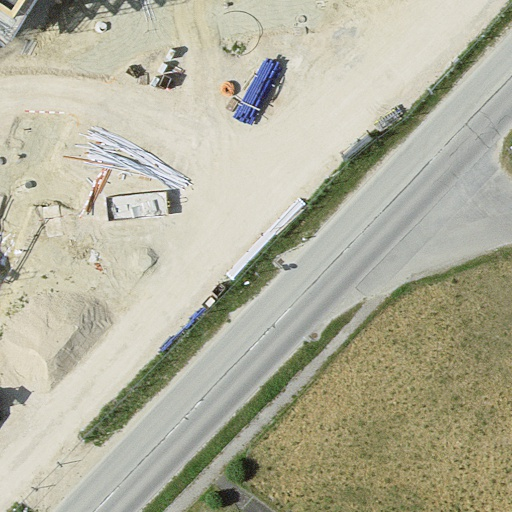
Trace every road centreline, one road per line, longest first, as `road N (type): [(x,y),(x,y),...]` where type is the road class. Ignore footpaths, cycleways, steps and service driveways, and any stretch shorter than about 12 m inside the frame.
road 1 (residential): [(0,68),(390,210)]
road 2 (secondary): [(390,210),(105,511)]
road 3 (secondary): [(511,83),(390,210)]
